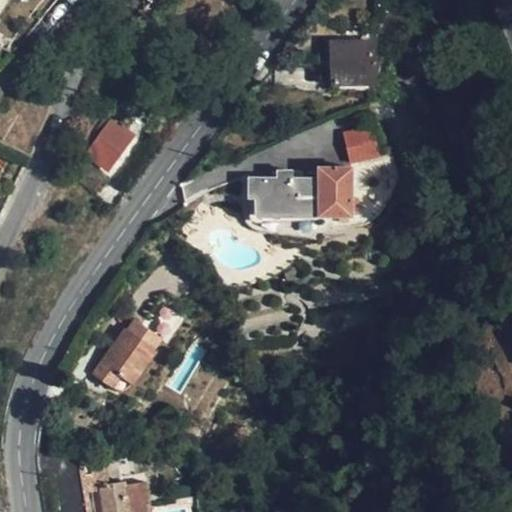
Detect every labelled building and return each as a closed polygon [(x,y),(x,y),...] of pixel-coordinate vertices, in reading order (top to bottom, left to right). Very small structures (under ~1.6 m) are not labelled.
[(373,44),(332,44),(332,84),(372,83),(374,83),(373,44)] [(132,136),(111,121),(86,155),(107,170),(132,136)] [(379,158),(373,126),(342,132),(348,163),(379,158)] [(278,180),(249,180),(249,199),(256,199),(256,217),(350,217),(351,170),(318,169),(318,180),(291,181),(290,172),(278,172),(278,180)] [(96,199),(113,211),(125,193),(108,181),(96,199)] [(126,331),(94,375),(114,390),(118,392),(123,391),(128,389),(131,386),(155,351),(126,331)] [(90,511),(81,461),(51,466),(58,511),(90,511)] [(123,483),(99,487),(103,511),(149,511),(145,484),(123,487),(123,483)]
